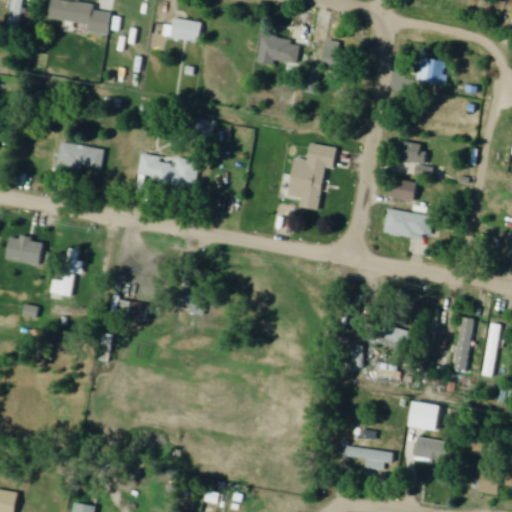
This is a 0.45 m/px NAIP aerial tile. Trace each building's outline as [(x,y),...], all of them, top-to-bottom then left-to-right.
[(24,0),(13,0),(9,34),(20,35),(24,0)] [(96,6),(61,0),(54,0),(51,21),(91,28),(90,34),(111,38),(114,15),(95,12),(96,6)] [(203,23),(174,21),(172,41),(202,43),(203,23)] [(303,43),(263,37),(260,60),(299,65),(303,43)] [(346,75),(352,51),(329,46),(323,70),(346,75)] [(417,82),(443,88),(449,64),(424,58),(417,82)] [(310,71),(308,95),(317,95),(319,72),(310,71)] [(215,133),(216,123),(201,121),(199,131),(215,133)] [(104,172),(107,151),(63,144),(60,165),(104,172)] [(426,168),(430,149),(404,144),(401,161),(419,165),(417,177),(433,180),(435,169),(426,168)] [(321,213),(327,169),(336,171),(339,150),(313,146),(311,163),(296,161),(291,198),(303,200),(302,210),(321,213)] [(196,192),(201,164),(178,159),(178,162),(144,155),(139,180),(196,192)] [(417,202),(420,185),(396,181),(393,199),(417,202)] [(430,217),(389,211),(386,234),(427,240),(430,217)] [(42,267),(46,243),(12,237),(8,260),(42,267)] [(75,300),(81,250),(71,249),(67,282),(54,281),(52,298),(75,300)] [(203,317),(210,299),(184,288),(177,307),(203,317)] [(121,317),(159,325),(162,308),(124,301),(121,317)] [(440,316),(431,314),(426,338),(434,340),(440,316)] [(467,374),(475,321),(464,319),(455,372),(467,374)] [(414,334),(377,323),(371,342),(408,354),(414,334)] [(502,326),(492,325),(485,378),(495,379),(502,326)] [(452,355),(442,353),(434,384),(443,386),(452,355)] [(411,431),(440,433),(442,407),(414,404),(411,431)] [(455,445),(426,441),(423,463),(452,467),(455,445)] [(482,458),(485,445),(473,442),(470,455),(482,458)] [(386,470),(385,450),(349,452),(350,460),(367,460),(368,471),(386,470)] [(504,498),(506,474),(485,472),(483,496),(504,498)]
